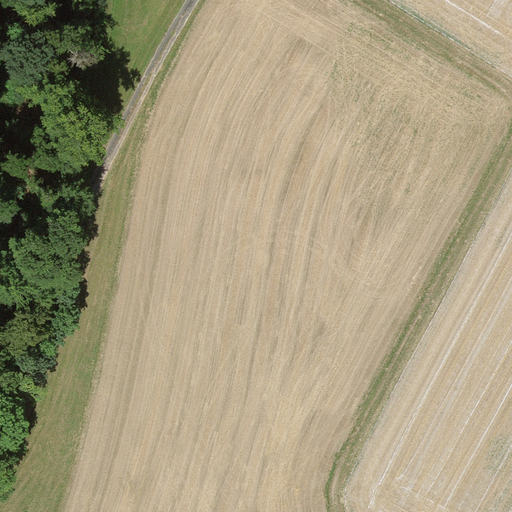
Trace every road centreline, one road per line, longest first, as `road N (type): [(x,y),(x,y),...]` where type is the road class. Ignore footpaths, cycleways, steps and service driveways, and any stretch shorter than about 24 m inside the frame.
road 1 (track): [(381,0),(510,94),(505,142),(364,432),(344,489),(351,511)]
road 2 (track): [(195,0),(0,350)]
